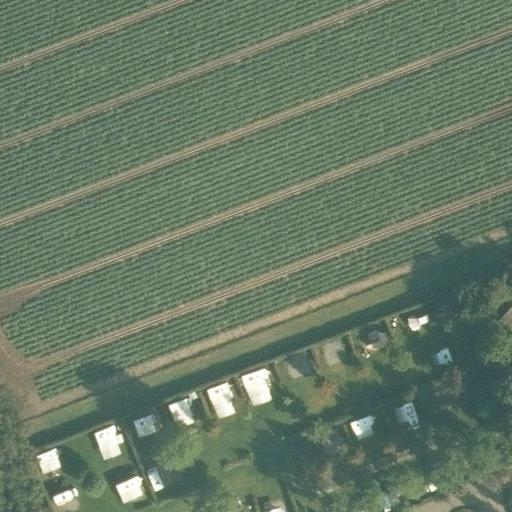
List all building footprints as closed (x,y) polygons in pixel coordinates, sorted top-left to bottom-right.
[(423,332),(441,325),(433,301),(414,308),(423,332)] [(511,301),(496,318),(511,332),(511,301)] [(370,325),(352,333),(360,352),(378,344),(370,325)] [(434,368),(452,365),(448,344),(430,347),(434,368)] [(289,376),(309,368),(302,349),(282,357),(289,376)] [(248,400),(270,393),(261,365),(239,373),(248,400)] [(217,415),(234,407),(223,378),(205,385),(217,415)] [(432,390),(436,408),(451,404),(447,386),(432,390)] [(129,417),(137,440),(158,434),(150,410),(129,417)] [(116,424),(98,432),(104,448),(123,439),(116,424)] [(150,466),(154,487),(172,483),(168,462),(150,466)]
